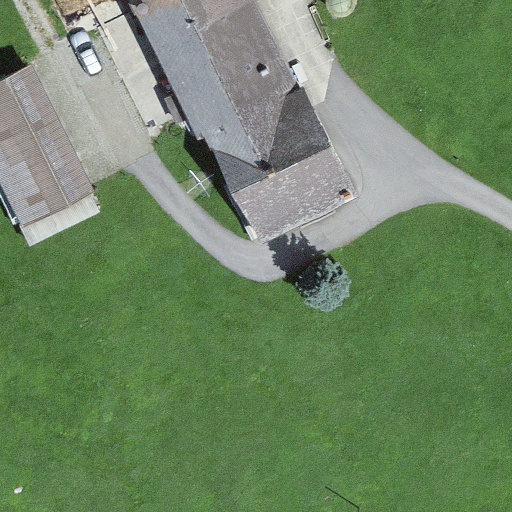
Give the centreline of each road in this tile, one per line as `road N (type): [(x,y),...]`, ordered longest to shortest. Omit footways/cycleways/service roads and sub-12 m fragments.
road 1 (track): [(26,0),(129,148),(200,230),(244,260),(279,260)]
road 2 (track): [(511,226),(411,168),(330,84),(296,0)]
road 3 (track): [(279,260),(411,168)]
